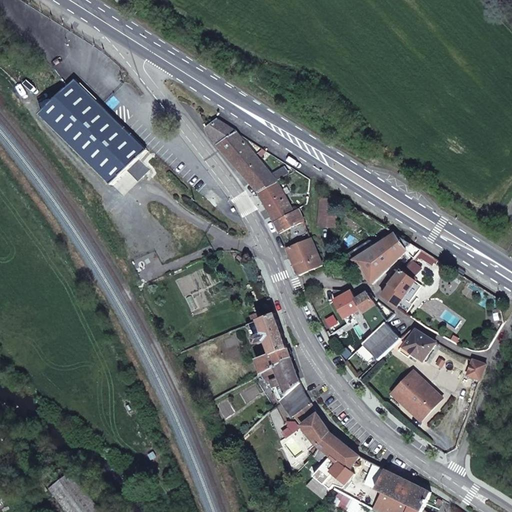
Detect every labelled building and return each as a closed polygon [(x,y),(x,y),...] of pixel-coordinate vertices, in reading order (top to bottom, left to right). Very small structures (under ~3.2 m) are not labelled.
[(77,80),(42,115),(113,186),(128,171),(139,182),(150,170),(140,159),(148,151),(112,115),(97,100),(77,80)] [(218,120),(208,129),(211,138),(260,192),(279,182),(273,174),(237,132),(218,120)] [(286,166),(273,174),(279,182),(291,173),(286,166)] [(279,182),(260,192),(276,223),(295,212),(286,195),(283,190),(279,182)] [(321,199),(319,226),(336,227),(338,200),(321,199)] [(295,212),(276,223),(288,249),(312,238),(299,210),(295,212)] [(396,233),(355,261),(374,285),(407,251),(411,253),(418,247),(396,233)] [(312,238),(288,249),(300,276),(324,266),(312,238)] [(391,285),(383,296),(399,307),(406,297),(416,282),(402,271),(391,285)] [(348,291),(334,290),(336,301),(335,302),(345,320),(363,309),(357,300),(353,291),(351,292),(348,291)] [(368,293),(357,300),(363,309),(365,313),(367,312),(373,307),(376,305),(377,305),(372,299),(374,298),(371,293),(369,294),(368,293)] [(376,305),(373,307),(367,312),(371,318),(380,311),(376,305)] [(381,314),(388,322),(395,315),(387,308),(381,314)] [(255,322),(249,325),(254,339),(256,345),(258,345),(266,342),(271,356),(289,349),(276,313),(262,319),(255,322)] [(260,314),(253,317),(255,322),(262,319),(260,314)] [(387,323),(364,345),(380,361),(403,339),(387,323)] [(414,327),(403,339),(406,341),(408,342),(417,329),(414,327)] [(403,345),(399,351),(408,358),(412,353),(424,361),(437,342),(417,329),(408,342),(405,347),(403,345)] [(347,347),(340,354),(346,363),(354,354),(347,347)] [(271,356),(258,361),(262,373),(292,358),(289,349),(271,356)] [(292,358),(262,373),(268,382),(271,381),(279,378),(283,386),(288,397),(302,383),(292,358)] [(474,360),(468,376),(481,380),(487,365),(474,360)] [(434,409),(444,398),(414,371),(393,393),(407,407),(411,403),(421,412),(429,403),(434,409)] [(279,378),(271,381),(275,390),(283,386),(279,378)] [(284,400),(283,401),(293,417),(295,416),(313,403),(302,383),(288,397),(284,400)] [(313,403),(295,416),(304,426),(319,414),(313,403)] [(411,403),(407,407),(423,421),(434,409),(429,403),(421,412),(411,403)] [(319,414),(304,426),(320,447),(331,432),(319,414)] [(321,448),(313,455),(333,471),(341,469),(348,475),(361,457),(331,432),(320,447),(321,448)] [(375,464),(366,484),(377,489),(386,469),(375,464)] [(333,471),(325,482),(336,490),(343,481),(348,475),(341,469),(333,471)] [(386,469),(377,489),(397,499),(410,505),(424,511),(429,500),(433,492),(386,469)] [(102,511),(73,472),(50,489),(67,511),(102,511)] [(343,481),(336,490),(346,494),(351,487),(343,481)] [(397,499),(391,511),(406,511),(410,505),(397,499)] [(429,500),(424,511),(437,511),(439,505),(429,500)]
